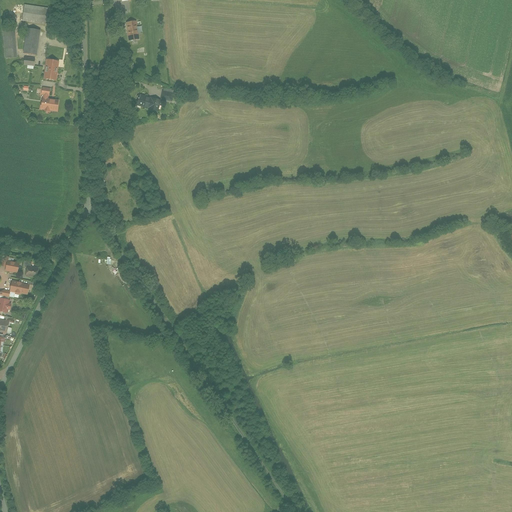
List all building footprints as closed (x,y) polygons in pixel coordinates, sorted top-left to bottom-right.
[(50,8),(26,4),(24,21),(47,24),(50,8)] [(137,21),(127,23),(130,41),(140,39),(137,21)] [(41,31),(28,29),(25,52),(38,54),(41,31)] [(18,57),(15,31),(4,32),(7,58),(18,57)] [(36,58),(26,57),(25,64),(35,66),(36,58)] [(60,61),(47,59),(44,79),(57,80),(60,61)] [(51,89),(43,88),(42,95),(44,95),(50,96),(51,89)] [(175,91),(165,89),(163,99),(172,101),(175,91)] [(42,98),(41,109),(45,110),(45,111),(52,112),(52,111),(58,112),(60,100),(49,99),(50,96),(44,95),(44,98),(42,98)] [(152,99),(140,96),(137,105),(149,108),(149,109),(157,112),(160,101),(152,99)] [(6,267),(6,271),(19,273),(20,264),(7,261),(8,259),(2,258),(1,266),(6,267)] [(27,267),(25,276),(36,279),(38,269),(27,267)] [(2,289),(1,295),(9,297),(10,292),(27,296),(29,284),(12,281),(10,291),(2,289)] [(0,299),(0,312),(8,314),(10,301),(0,299)] [(0,319),(0,332),(7,334),(9,323),(14,324),(15,319),(7,318),(6,321),(0,319)]
